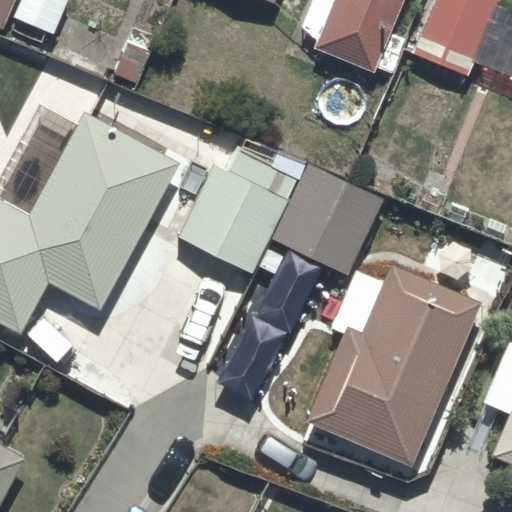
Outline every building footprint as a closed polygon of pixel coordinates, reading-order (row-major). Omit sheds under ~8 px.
[(0,0),(0,20),(2,21),(6,9),(49,27),(60,0),(0,0)] [(239,0),(236,10),(265,22),(274,0),(239,0)] [(390,26),(400,0),(307,0),(298,23),(317,30),(314,36),(375,61),(376,57),(389,62),(402,31),(390,26)] [(97,300),(175,152),(81,104),(59,146),(19,125),(0,161),(0,311),(18,321),(43,272),(97,300)] [(269,226),(298,170),(273,158),(280,144),(255,132),(247,147),(234,140),(224,162),(211,156),(178,225),(250,260),(269,226)] [(298,170),(269,226),(346,264),(383,189),(307,152),(298,170)] [(413,455),(481,288),(388,250),(378,273),(354,263),(331,319),(337,322),(301,410),(413,455)] [(511,335),(503,332),(479,391),(509,403),(491,446),(511,454),(511,335)] [(0,486),(8,472),(13,475),(25,455),(18,451),(20,447),(0,435),(0,486)]
